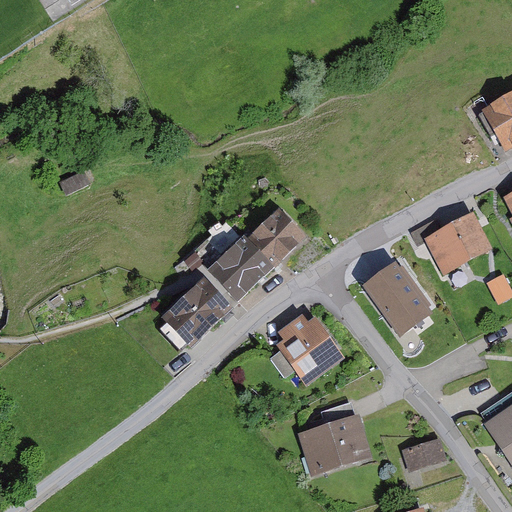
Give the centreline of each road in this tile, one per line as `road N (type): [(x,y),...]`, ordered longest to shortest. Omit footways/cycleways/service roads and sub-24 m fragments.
road 1 (unclassified): [(320,273),(14,511)]
road 2 (residential): [(320,273),(504,511)]
road 3 (residential): [(511,165),(320,273)]
